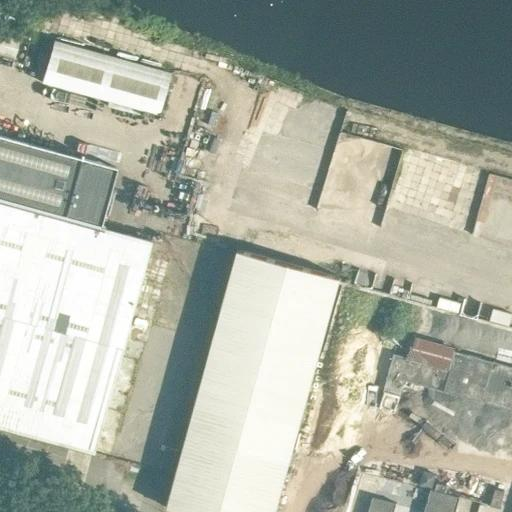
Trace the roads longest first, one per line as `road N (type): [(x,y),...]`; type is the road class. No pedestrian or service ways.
road 1 (unknown): [(511,287),(242,214)]
road 2 (unknown): [(0,129),(152,168)]
